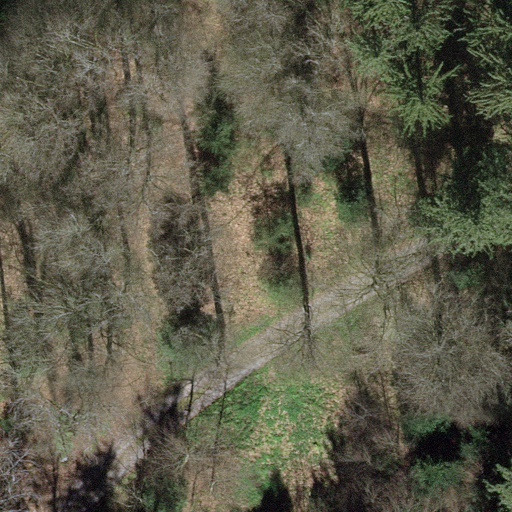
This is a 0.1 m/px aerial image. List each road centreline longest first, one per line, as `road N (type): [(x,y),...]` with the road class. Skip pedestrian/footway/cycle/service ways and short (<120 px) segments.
road 1 (track): [(88,511),(156,439),(347,297),(511,205)]
road 2 (track): [(133,272),(194,0)]
road 3 (track): [(156,439),(133,272)]
road 4 (track): [(133,272),(0,338)]
